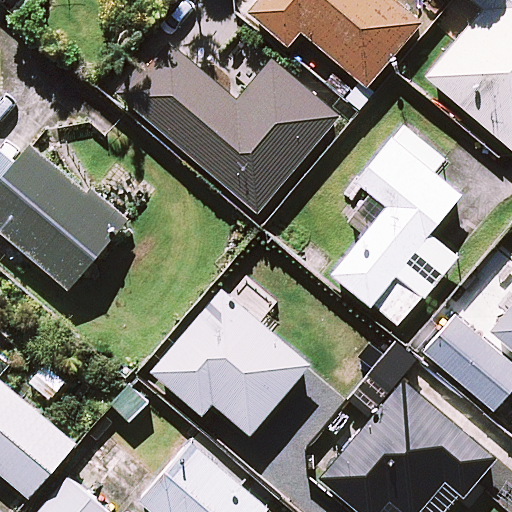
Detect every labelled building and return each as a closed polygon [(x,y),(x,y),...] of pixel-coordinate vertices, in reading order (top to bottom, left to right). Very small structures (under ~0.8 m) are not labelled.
[(262,0),(253,10),(290,44),(306,27),(368,84),(425,21),(402,0),(262,0)] [(511,0),(481,0),(487,5),(430,74),(511,142),(511,0)] [(242,99),(170,39),(123,94),(260,208),(340,112),(275,59),(242,99)] [(127,221),(0,112),(0,225),(71,286),(127,221)] [(463,191),(395,137),(362,179),(375,189),(352,218),(368,231),(337,270),(401,321),(454,255),(429,235),(463,191)] [(250,274),(234,293),(226,286),(156,368),(206,411),(217,398),(253,429),(312,361),(263,318),(279,299),(250,274)] [(511,308),(494,330),(511,344),(511,308)] [(511,391),(511,354),(489,335),(461,312),(429,350),(498,408),(511,391)] [(419,351),(399,336),(374,369),(395,384),(419,351)] [(16,358),(0,344),(0,466),(31,494),(78,440),(3,374),(16,358)] [(156,400),(135,378),(109,403),(129,424),(156,400)] [(498,455),(407,378),(325,476),(367,511),(450,511),(475,482),(498,455)] [(264,511),(271,504),(196,439),(145,497),(161,511),(264,511)] [(114,511),(67,474),(37,511),(114,511)]
